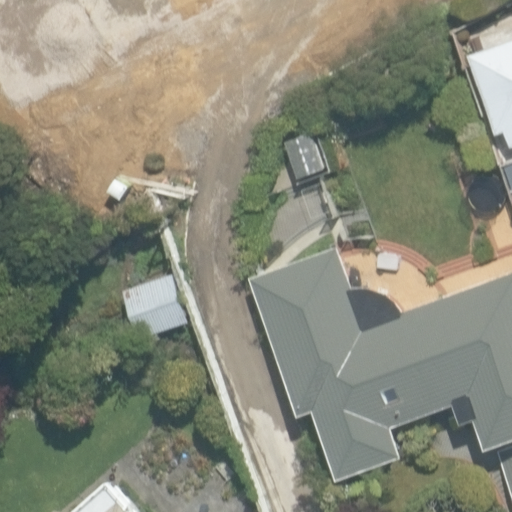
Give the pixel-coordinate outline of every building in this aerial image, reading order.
[(511,127),(511,39),(476,52),(504,130),(511,127)] [(295,177),(323,168),(313,135),(286,143),(295,177)] [(323,406),(350,478),(414,454),(403,424),(462,403),(469,420),(485,414),(496,445),(511,439),(511,273),(409,311),(400,288),(374,282),(359,287),(343,244),(257,275),(308,412),(323,406)] [(144,336),(193,321),(178,274),(129,289),(144,336)] [(511,446),(501,450),(511,479),(511,446)] [(144,511),(115,479),(77,511),(144,511)]
